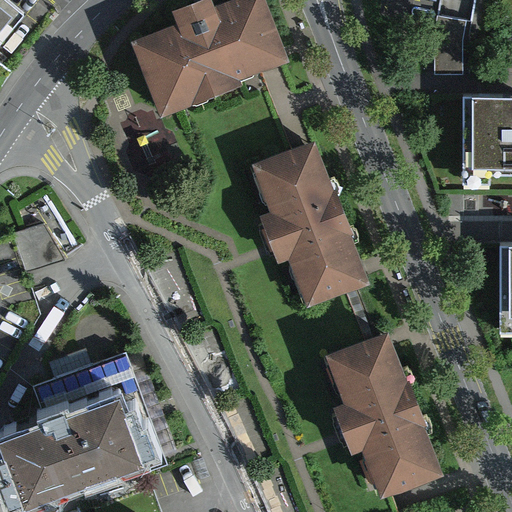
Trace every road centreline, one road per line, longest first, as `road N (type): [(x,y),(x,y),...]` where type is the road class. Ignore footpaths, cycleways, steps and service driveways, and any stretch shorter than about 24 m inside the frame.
road 1 (tertiary): [(511,496),(321,0)]
road 2 (residential): [(26,99),(107,218),(250,511)]
road 3 (unclassified): [(113,0),(26,99)]
